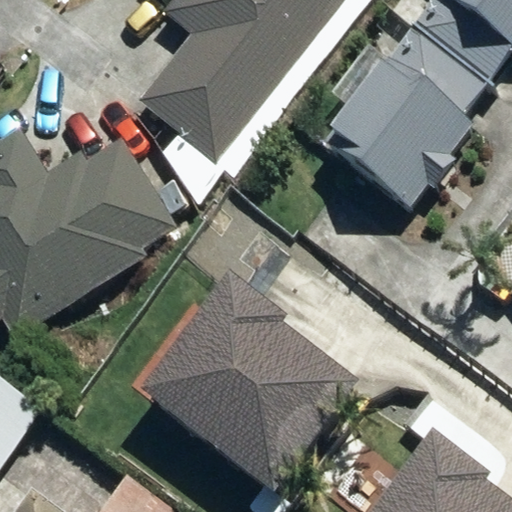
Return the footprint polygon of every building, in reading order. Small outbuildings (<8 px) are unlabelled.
[(143,117),(221,178),(361,0),(167,0),(182,12),(169,29),(195,49),(143,117)] [(511,0),(452,0),(421,42),(495,97),(511,73),(511,0)] [(495,98),(421,44),(331,162),(415,226),(435,201),(440,205),(461,178),(455,173),(480,140),(469,132),(495,98)] [(0,338),(8,334),(18,352),(149,268),(145,261),(178,241),(125,157),(92,179),(85,168),(52,190),(26,145),(0,160),(0,338)] [(283,511),(361,403),(284,348),(290,340),(225,294),(219,303),(139,416),(274,511),(283,511)] [(379,459),(446,511),(511,429),(511,425),(446,373),(379,459)] [(0,392),(0,490),(47,427),(0,392)] [(152,511),(120,487),(101,511),(152,511)]
